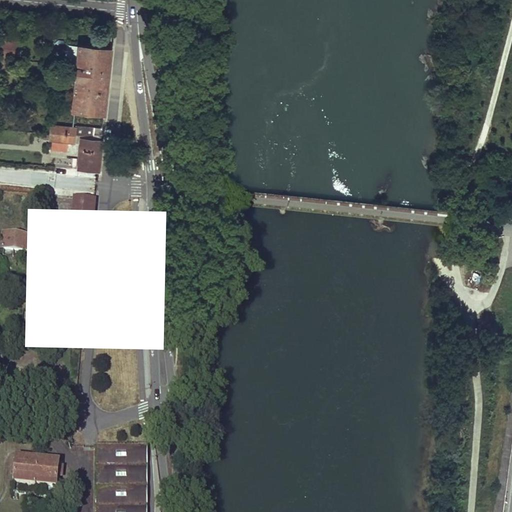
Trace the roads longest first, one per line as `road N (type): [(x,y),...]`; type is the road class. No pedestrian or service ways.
road 1 (residential): [(511,226),(158,190)]
road 2 (residential): [(175,511),(158,190)]
road 3 (residential): [(158,190),(154,318),(165,511)]
road 4 (residential): [(137,0),(158,190)]
